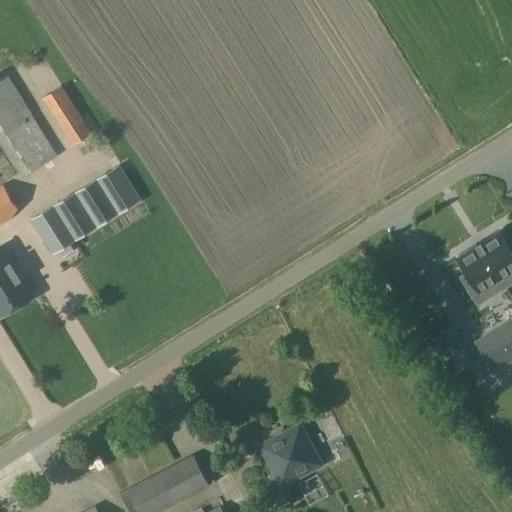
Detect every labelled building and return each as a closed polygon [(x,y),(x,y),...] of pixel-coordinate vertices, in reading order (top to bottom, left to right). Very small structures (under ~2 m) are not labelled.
[(0,78),(0,144),(22,179),(59,155),(7,74),(0,78)] [(86,145),(83,140),(92,133),(62,85),(42,98),(73,145),(75,145),(78,151),(86,145)] [(54,254),(141,199),(119,165),(32,220),(54,254)] [(0,186),(0,225),(21,211),(5,184),(0,186)] [(478,246),(476,243),(475,244),(477,246),(459,258),(467,271),(460,276),(478,304),(511,282),(511,243),(508,246),(500,232),(482,243),(480,241),(481,244),(478,246)] [(0,316),(33,297),(28,289),(33,286),(24,272),(19,275),(1,246),(0,246),(0,316)] [(511,320),(476,343),(493,370),(511,358),(511,320)] [(258,445),(280,487),(323,464),(301,422),(258,445)] [(157,511),(211,485),(194,455),(120,493),(129,511),(157,511)]
